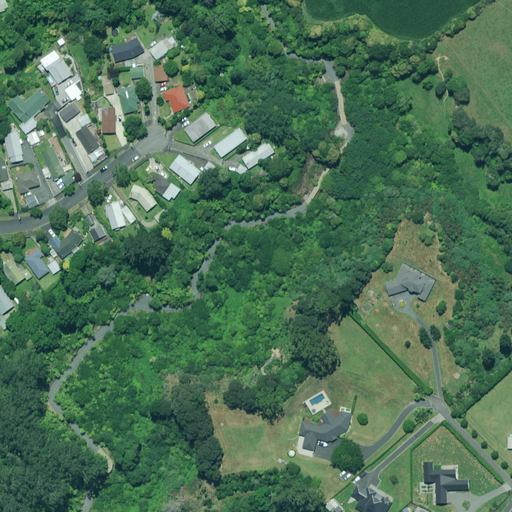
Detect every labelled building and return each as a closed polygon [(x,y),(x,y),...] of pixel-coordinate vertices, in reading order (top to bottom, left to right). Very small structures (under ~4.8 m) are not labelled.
[(0,0),(0,13),(10,10),(6,0),(0,0)] [(166,14),(159,11),(156,19),(162,22),(166,14)] [(179,44),(171,35),(150,51),(158,60),(179,44)] [(143,54),(139,40),(112,47),(116,63),(136,57),(136,56),(143,54)] [(73,75),(57,51),(42,61),(49,71),(50,70),(59,84),(73,75)] [(169,81),(168,65),(155,66),(156,82),(169,81)] [(145,78),(144,67),(131,69),(132,79),(145,78)] [(115,94),(110,75),(102,77),(106,96),(115,94)] [(81,94),(76,86),(69,91),(74,99),(81,94)] [(124,114),(140,111),(136,94),(138,94),(137,86),(119,90),(124,114)] [(191,107),(183,86),(164,93),(167,102),(170,101),(175,113),(191,107)] [(52,100),(42,88),(35,94),(35,95),(25,103),(19,96),(5,108),(8,112),(12,109),(24,123),(20,126),(27,135),(39,125),(34,118),(46,108),(45,106),(52,100)] [(116,133),(116,108),(100,109),(100,117),(103,117),(103,134),(116,133)] [(73,118),(68,109),(60,113),(65,122),(73,118)] [(218,128),(208,114),(185,129),(195,143),(218,128)] [(101,147),(88,126),(76,134),(89,154),(101,147)] [(249,139),(241,128),(215,147),(223,158),(249,139)] [(41,141),(36,132),(26,137),(31,146),(41,141)] [(21,146),(23,145),(22,140),(20,140),(18,133),(5,136),(11,164),(25,161),(21,146)] [(277,153),(270,142),(244,159),(251,170),(277,153)] [(63,167),(65,166),(63,162),(61,163),(59,160),(62,159),(59,153),(57,154),(54,147),(41,153),(48,168),(43,170),(47,179),(52,176),(54,181),(61,178),(65,187),(78,181),(73,172),(66,175),(63,167)] [(0,182),(2,183),(10,180),(6,162),(0,155),(0,182)] [(202,173),(181,156),(171,168),(192,185),(202,173)] [(216,167),(210,162),(205,169),(211,174),(216,167)] [(249,170),(242,166),(238,172),(244,177),(249,170)] [(40,186),(36,171),(17,176),(21,194),(30,192),(29,189),(40,186)] [(153,182),(156,183),(152,188),(171,201),(173,197),(176,199),(182,190),(161,175),(159,174),(153,182)] [(10,180),(2,183),(3,191),(14,188),(12,180),(10,180)] [(148,190),(135,185),(130,198),(139,201),(148,212),(158,204),(148,190)] [(39,205),(35,196),(26,200),(30,209),(39,205)] [(127,226),(120,202),(106,207),(113,230),(127,226)] [(170,215),(165,209),(155,218),(160,224),(170,215)] [(137,221),(130,210),(125,213),(132,224),(137,221)] [(107,235),(101,225),(90,232),(95,242),(107,235)] [(85,241),(76,230),(61,242),(56,236),(50,242),(64,259),(85,241)] [(45,256),(40,249),(26,260),(40,279),(50,272),(41,259),(45,256)] [(54,249),(49,253),(54,259),(59,255),(54,249)] [(26,278),(13,260),(0,270),(6,277),(7,276),(15,286),(26,278)] [(62,270),(56,261),(49,266),(55,275),(62,270)] [(396,279),(384,283),(388,296),(408,290),(408,291),(411,293),(413,291),(418,294),(417,297),(425,301),(434,283),(427,279),(426,281),(420,277),(421,276),(413,272),(412,273),(410,272),(411,270),(402,266),(396,279)] [(16,306),(0,285),(0,312),(2,316),(16,306)] [(12,326),(5,317),(0,319),(0,324),(5,331),(12,326)] [(321,427),(302,422),(299,434),(305,436),(302,448),(314,451),(317,440),(327,442),(330,441),(331,442),(337,438),(336,437),(348,430),(352,414),(341,411),(340,415),(334,418),(330,412),(321,417),(325,424),(321,427)] [(366,490),(357,485),(351,496),(359,501),(355,507),(362,511),(364,511),(367,508),(373,511),(372,511),(386,511),(392,502),(383,496),(380,501),(374,497),(377,493),(368,487),(366,490)]
